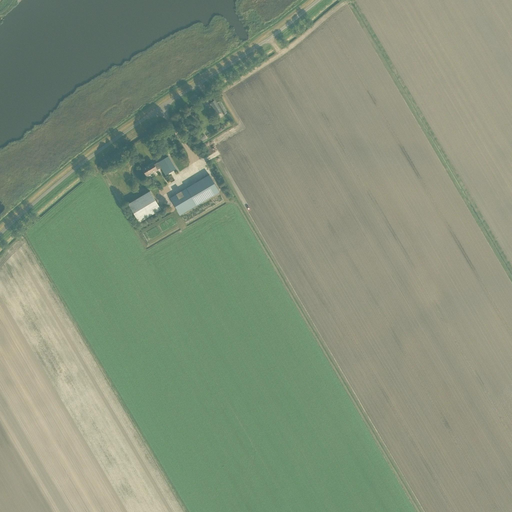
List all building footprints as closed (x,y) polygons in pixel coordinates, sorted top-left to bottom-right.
[(220,101),(217,103),(215,100),(211,103),(218,114),(222,112),(224,115),(227,113),(220,101)] [(168,156),(158,162),(161,168),(162,167),(166,175),(176,169),(168,156)] [(143,169),(147,177),(158,170),(161,168),(158,162),(155,164),(154,163),(143,169)] [(220,192),(210,175),(170,198),(181,215),(220,192)] [(161,209),(150,191),(129,204),(140,222),(161,209)]
